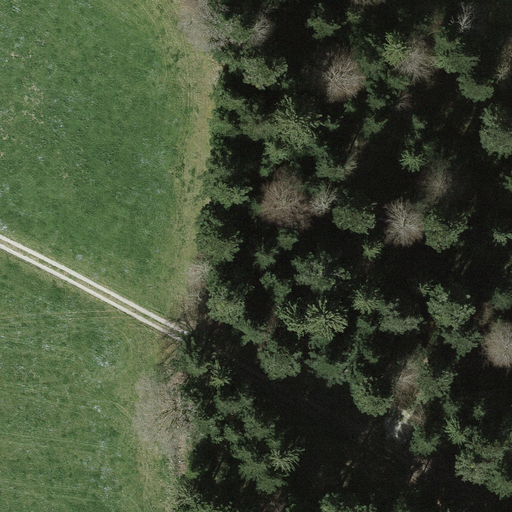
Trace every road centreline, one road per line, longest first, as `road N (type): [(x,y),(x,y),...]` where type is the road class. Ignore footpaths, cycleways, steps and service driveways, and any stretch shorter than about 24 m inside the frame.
road 1 (track): [(451,511),(389,451),(133,307),(0,243)]
road 2 (track): [(389,451),(511,487)]
